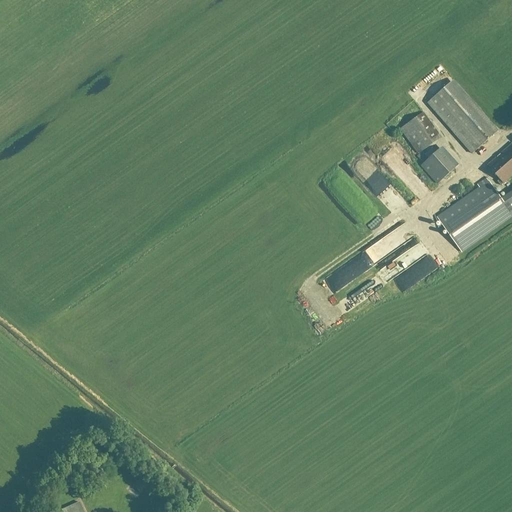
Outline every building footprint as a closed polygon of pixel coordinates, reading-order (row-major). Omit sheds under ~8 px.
[(472,154),(493,136),(449,85),(427,104),(472,154)] [(418,154),(442,137),(423,113),(400,130),(418,154)] [(504,184),(511,176),(511,144),(488,166),(500,180),(498,182),(501,186),(503,183),(504,184)] [(437,185),(459,166),(443,147),(421,167),(437,185)] [(356,166),(367,158),(364,154),(353,162),(356,166)] [(437,218),(462,253),(511,218),(511,191),(502,199),(489,181),(437,218)] [(410,223),(385,236),(392,250),(417,237),(410,223)] [(423,243),(379,273),(385,283),(430,253),(423,243)] [(383,245),(325,281),(333,293),(391,257),(383,245)] [(405,293),(441,269),(431,255),(395,279),(405,293)] [(149,484),(141,476),(133,484),(141,492),(149,484)] [(82,511),(78,503),(62,510),(63,511),(82,511)]
